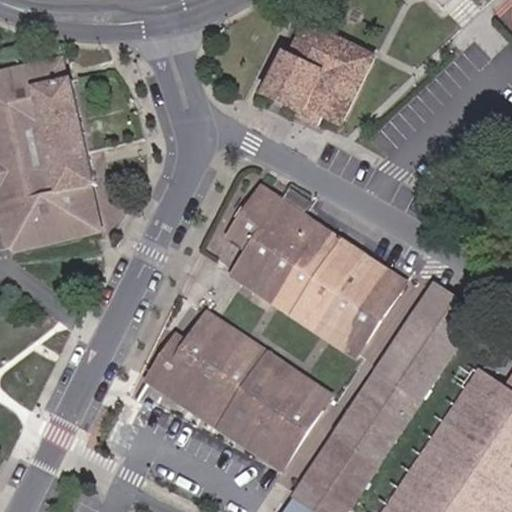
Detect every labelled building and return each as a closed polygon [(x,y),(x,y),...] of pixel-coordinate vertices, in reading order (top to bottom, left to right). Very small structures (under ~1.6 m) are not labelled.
[(344,126),(377,58),(309,25),(294,58),(289,56),(269,96),(305,114),(308,108),(324,116),(344,126)] [(98,186),(74,81),(66,83),(61,64),(0,78),(0,171),(4,191),(1,192),(7,220),(5,221),(4,224),(6,232),(9,234),(10,234),(14,251),(99,231),(90,188),(98,186)] [(319,126),(324,116),(308,108),(305,114),(303,118),(319,126)] [(368,344),(404,289),(303,222),(292,215),(261,195),(233,239),(253,252),(245,263),(368,344)] [(308,215),(297,208),(292,215),(303,222),(308,215)] [(409,282),(308,215),(303,222),(404,289),(409,282)] [(368,344),(245,263),(236,277),(359,358),(368,344)] [(348,511),(479,316),(438,289),(396,353),(407,360),(353,443),(341,435),(290,511),(348,511)] [(333,398),(211,318),(203,331),(324,412),(333,398)] [(288,466),(324,412),(203,331),(192,347),(180,339),(152,382),(172,396),(175,392),(288,466)] [(353,443),(407,360),(396,353),(341,435),(353,443)] [(511,511),(511,388),(508,394),(481,375),(390,511),(511,511)] [(288,466),(175,392),(172,396),(170,400),(283,474),(288,466)]
